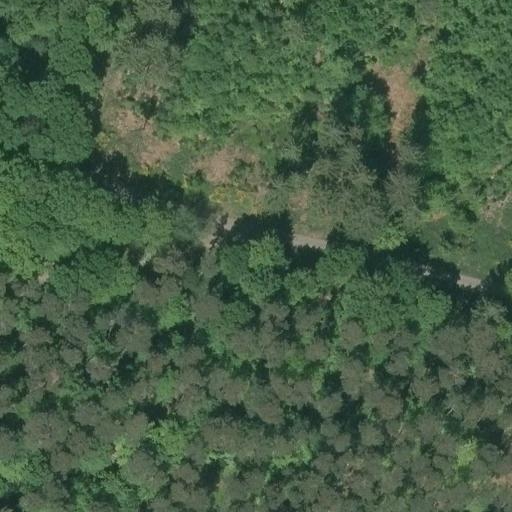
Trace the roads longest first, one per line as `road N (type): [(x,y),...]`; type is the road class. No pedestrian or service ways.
road 1 (track): [(511,298),(64,182),(0,194)]
road 2 (track): [(0,278),(49,284),(179,258)]
road 3 (track): [(0,49),(32,95),(63,104),(87,126),(64,182)]
